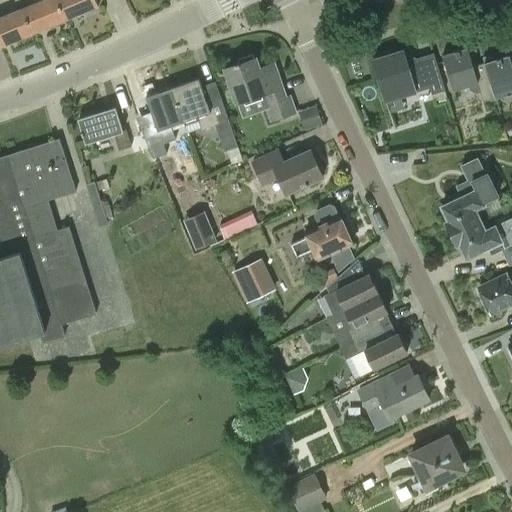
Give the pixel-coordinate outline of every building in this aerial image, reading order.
[(66,20),(57,0),(44,0),(23,9),(33,33),(66,20)] [(57,0),(66,20),(98,6),(95,0),(57,0)] [(0,46),(33,33),(23,9),(0,18),(0,46)] [(453,90),(478,83),(467,48),(443,55),(453,90)] [(412,60),(410,55),(404,57),(403,51),(374,60),(386,102),(430,88),(432,94),(445,90),(434,54),(412,60)] [(489,79),(495,98),(511,93),(511,67),(509,56),(499,59),(497,53),(482,57),(484,63),(489,79)] [(272,121),(296,113),(290,97),(286,98),(274,63),(260,69),(256,58),(224,69),(236,104),(262,95),(272,121)] [(198,79),(172,88),(184,121),(197,117),(202,130),(215,126),(224,152),(237,148),(221,99),(207,104),(198,79)] [(495,98),(489,79),(478,83),(484,101),(495,98)] [(184,121),(172,88),(147,97),(152,112),(136,118),(154,158),(167,154),(164,144),(176,140),(171,126),(184,121)] [(316,105),(299,111),(306,130),(323,124),(316,105)] [(119,151),(130,146),(126,131),(122,132),(115,109),(79,120),(86,142),(114,134),(119,151)] [(64,336),(60,324),(95,313),(68,226),(57,230),(47,200),(75,191),(59,140),(16,153),(17,155),(0,160),(0,248),(3,258),(0,258),(0,345),(40,333),(43,342),(64,336)] [(286,194),(323,178),(310,151),(283,163),(278,151),(253,162),(263,184),(279,177),(286,194)] [(460,197),(441,206),(443,210),(442,213),(444,218),(447,219),(448,221),(445,222),(446,223),(476,209),(485,204),(484,202),(496,196),(498,196),(487,174),(485,175),(477,157),(459,165),(463,173),(465,173),(468,179),(455,185),(460,197)] [(93,205),(101,203),(95,182),(87,184),(93,205)] [(485,204),(476,209),(477,212),(485,208),(488,214),(502,208),(496,196),(484,202),(485,204)] [(340,217),(338,217),(334,208),(329,206),(317,211),(315,216),(319,226),(306,232),(308,236),(290,244),(296,258),(314,250),(318,259),(331,253),(339,271),(355,257),(349,245),(352,244),(340,217)] [(476,209),(446,223),(456,245),(486,231),(485,230),(477,212),(476,209)] [(225,239),(258,223),(252,210),(220,225),(225,239)] [(486,231),(456,245),(457,246),(459,245),(460,247),(459,250),(461,255),(464,256),(466,259),(488,249),(491,256),(503,250),(505,249),(506,252),(503,253),(509,265),(511,263),(511,216),(511,217),(495,225),(485,230),(486,231)] [(217,240),(209,222),(189,231),(196,249),(217,240)] [(276,289),(262,258),(232,271),(247,303),(276,289)] [(345,308),(346,309),(378,293),(369,275),(347,285),(342,274),(327,288),(331,297),(339,295),(345,308)] [(511,275),(507,277),(506,275),(480,288),(492,313),(511,303),(511,275)] [(377,316),(387,312),(378,293),(346,309),(345,308),(338,311),(353,342),(383,328),(377,316)] [(398,334),(388,339),(383,328),(353,342),(368,372),(407,353),(398,334)] [(285,375),(294,394),(304,390),(308,378),(303,367),(285,375)] [(377,430),(394,421),(392,416),(429,399),(418,375),(397,385),(392,374),(358,391),(377,430)] [(411,454),(427,487),(463,469),(447,436),(411,454)] [(327,498),(315,473),(287,486),(299,511),(327,498)]
